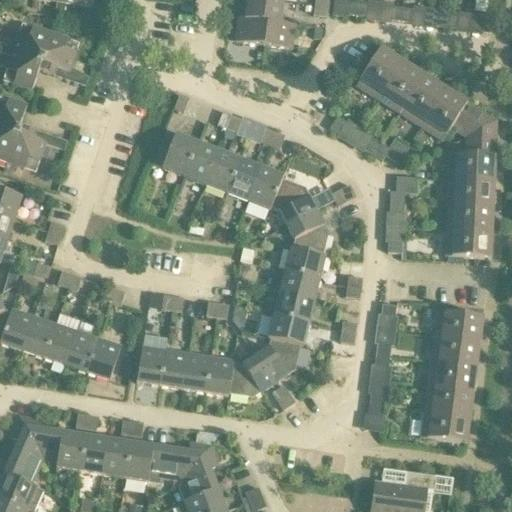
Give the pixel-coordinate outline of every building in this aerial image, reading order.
[(91,0),(30,0),(30,2),(56,5),(55,14),(64,15),(65,6),(90,10),(91,0)] [(284,4),(257,0),(247,0),(245,21),(267,24),(281,26),(284,4)] [(315,0),(315,9),(329,11),(330,1),(323,0),(315,0)] [(355,18),(357,4),(347,3),(345,17),(355,18)] [(367,6),(357,4),(355,18),(365,20),(367,6)] [(329,11),(315,9),(313,19),(327,21),(329,11)] [(401,24),(403,10),(393,9),(391,23),(401,24)] [(403,10),(401,24),(411,26),(413,12),(403,10)] [(446,30),(448,16),(438,15),(436,29),(446,30)] [(458,18),(448,16),(446,30),(457,32),(458,18)] [(267,24),(245,21),(238,20),(235,45),(264,49),(267,24)] [(493,36),(494,22),(484,21),(482,35),(493,36)] [(295,28),(281,26),(267,24),(264,49),(292,52),(295,28)] [(85,89),(88,80),(69,73),(78,45),(21,26),(13,50),(0,46),(0,55),(10,59),(2,84),(31,93),(38,73),(53,78),(85,89)] [(322,31),(314,29),(313,40),(321,41),(322,31)] [(378,103),(402,64),(393,59),(390,64),(377,56),(356,89),(378,103)] [(402,64),(378,103),(400,116),(420,83),(407,75),(411,70),(402,64)] [(432,91),(420,83),(400,116),(421,130),(445,91),(436,86),(432,91)] [(453,97),(445,91),(421,130),(443,144),(451,131),(464,139),(496,123),(466,104),(462,110),(450,102),(453,97)] [(19,129),(26,109),(0,99),(0,163),(35,175),(44,147),(63,153),(67,144),(34,134),(19,129)] [(183,116),(189,102),(179,99),(174,112),(183,116)] [(227,132),(232,119),(222,115),(217,129),(227,132)] [(232,119),(227,132),(237,136),(242,123),(232,119)] [(337,120),(335,124),(330,132),(339,137),(346,125),(337,120)] [(449,156),(448,183),(494,184),(494,174),(488,174),(488,160),(495,160),(496,124),(496,123),(464,139),(465,140),(465,157),(449,156)] [(265,132),(260,145),(264,147),(270,149),(275,135),(269,133),(265,132)] [(275,135),(270,149),(274,150),(280,153),(285,139),(279,137),(275,135)] [(175,138),(172,147),(161,143),(152,168),(184,180),(197,146),(175,138)] [(373,159),(380,147),(372,142),(364,154),(373,159)] [(197,146),(184,180),(205,188),(218,154),(197,146)] [(389,153),(380,147),(373,159),(382,165),(389,153)] [(240,162),(218,154),(205,188),(227,197),(240,162)] [(240,162),(227,197),(248,205),(261,171),(240,162)] [(261,171),(248,205),(270,213),(271,211),(282,182),(283,179),(261,171)] [(305,191),(282,182),(271,211),(279,214),(287,228),(317,213),(305,191)] [(448,183),(447,207),(486,209),(487,200),(487,195),(493,195),(494,184),(448,183)] [(335,204),(353,194),(350,188),(331,197),(335,204)] [(0,218),(14,223),(22,201),(0,193),(0,218)] [(356,200),(353,194),(335,204),(338,210),(356,200)] [(390,195),(390,205),(404,205),(404,195),(390,195)] [(404,205),(390,205),(389,216),(403,216),(404,205)] [(447,207),(446,233),(492,235),(492,224),(486,224),(486,218),(486,209),(447,207)] [(317,213),(287,228),(295,243),(293,252),(322,259),(328,235),(317,213)] [(14,223),(0,218),(0,242),(7,245),(14,223)] [(51,225),(48,235),(62,239),(65,230),(51,225)] [(492,235),(446,233),(445,259),(484,261),(485,245),(491,245),(492,235)] [(62,239),(48,235),(45,245),(58,249),(62,239)] [(387,256),(402,257),(402,246),(388,245),(387,256)] [(290,251),(284,274),(320,282),(325,260),(322,259),(293,252),(290,251)] [(47,281),(51,271),(37,266),(34,276),(47,281)] [(320,282),(284,274),(279,296),(314,305),(320,282)] [(67,291),(72,278),(62,275),(58,288),(67,291)] [(37,283),(24,278),(20,288),(34,293),(37,283)] [(82,281),(72,278),(67,291),(77,295),(82,281)] [(348,279),(347,289),(361,291),(363,281),(348,279)] [(16,283),(7,280),(2,297),(14,291),(16,283)] [(111,306),(115,293),(105,289),(101,303),(111,306)] [(361,291),(347,289),(345,300),(360,302),(361,291)] [(115,293),(111,306),(120,309),(125,296),(115,293)] [(279,296),(273,318),(309,327),(314,305),(279,296)] [(171,314),(173,300),(163,299),(161,313),(171,314)] [(173,300),(171,314),(181,316),(183,302),(173,300)] [(216,321),(218,307),(208,305),(206,319),(216,321)] [(0,343),(0,344),(10,315),(3,313),(0,306),(0,343)] [(218,307),(216,321),(226,323),(229,308),(218,307)] [(396,309),(385,307),(382,307),(381,318),(395,319),(396,309)] [(11,312),(10,315),(0,344),(0,346),(22,354),(33,320),(11,312)] [(438,314),(434,339),(473,344),(475,330),(481,331),(483,320),(438,314)] [(309,327),(273,318),(268,341),(270,342),(300,349),(303,350),(309,327)] [(55,327),(33,320),(22,354),(43,362),(55,327)] [(342,324),(340,334),(354,336),(356,326),(342,324)] [(55,327),(43,362),(65,369),(77,334),(55,327)] [(77,334),(65,369),(87,376),(98,342),(77,334)] [(354,336),(340,334),(339,345),(353,347),(354,336)] [(473,344),(434,339),(431,364),(476,370),(477,360),(471,359),(473,344)] [(98,342),(87,376),(109,384),(121,349),(98,342)] [(300,349),(270,342),(268,350),(255,359),(274,387),(294,373),(300,349)] [(376,357),(390,359),(391,349),(377,347),(376,357)] [(160,390),(165,354),(142,350),(136,386),(160,390)] [(188,357),(165,354),(160,390),(182,393),(188,357)] [(211,360),(188,357),(182,393),(205,397),(211,360)] [(390,359),(376,357),(374,368),(388,369),(390,359)] [(233,367),(229,397),(253,401),(274,387),(255,359),(242,368),(233,367)] [(234,364),(211,360),(205,397),(228,400),(229,397),(233,367),(234,364)] [(476,370),(431,364),(428,388),(467,394),(468,380),(475,381),(476,370)] [(428,388),(425,413),(470,419),(471,410),(465,409),(467,394),(428,388)] [(277,393),(289,410),(295,406),(283,389),(277,393)] [(289,410),(277,393),(272,397),(283,414),(289,410)] [(369,406),(383,408),(385,399),(370,397),(369,406)] [(383,408),(369,406),(368,417),(382,419),(383,408)] [(470,419),(425,413),(421,441),(460,446),(462,430),(468,431),(470,419)] [(86,433),(88,418),(78,417),(76,431),(86,433)] [(98,420),(88,418),(86,433),(96,434),(98,420)] [(20,439),(4,476),(31,489),(31,488),(42,463),(20,420),(19,420),(12,435),(20,439)] [(36,422),(20,420),(42,463),(57,465),(58,465),(63,435),(34,431),(36,422)] [(131,440),(133,426),(122,424),(121,438),(131,440)] [(143,427),(133,426),(131,440),(141,441),(143,427)] [(58,465),(57,465),(56,471),(79,475),(85,439),(63,435),(58,465)] [(85,439),(79,475),(102,478),(107,442),(85,439)] [(107,442),(102,478),(125,482),(130,446),(107,442)] [(146,485),(147,479),(152,449),(130,446),(125,482),(146,485)] [(147,479),(146,485),(159,487),(160,481),(182,484),(211,450),(210,449),(195,447),(194,455),(152,449),(147,479)] [(184,505),(189,503),(190,504),(218,493),(207,466),(216,463),(211,450),(182,484),(178,490),(184,505)] [(376,484),(371,511),(422,511),(425,495),(432,495),(434,479),(407,475),(404,488),(376,484)] [(0,500),(26,511),(35,511),(43,494),(37,491),(31,488),(31,489),(4,476),(0,484),(0,500)] [(249,505),(262,500),(258,491),(245,496),(249,505)] [(225,511),(218,493),(190,504),(189,503),(184,505),(178,507),(179,511),(225,511)] [(26,511),(0,500),(0,511),(26,511)] [(262,500),(249,505),(251,511),(260,511),(266,510),(262,500)]
